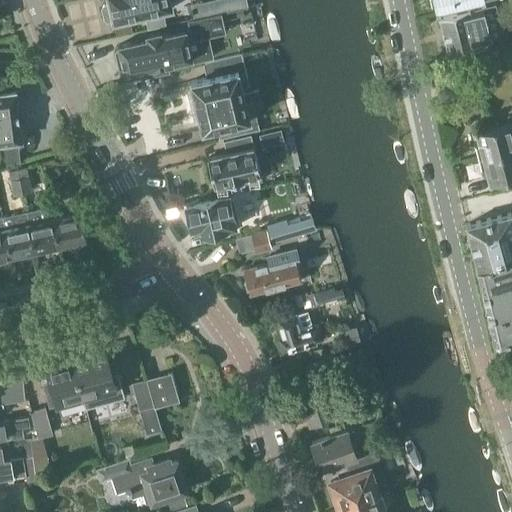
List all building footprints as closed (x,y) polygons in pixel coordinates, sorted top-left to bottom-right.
[(103,4),(101,8),(104,19),(107,21),(113,20),(113,21),(172,8),(170,0),(108,0),(109,3),(103,4)] [(434,0),(437,9),(475,0),(483,0),(484,0),(434,0)] [(470,10),(438,17),(447,56),(479,48),(478,47),(491,44),(482,8),(470,11),(470,10)] [(120,50),(116,51),(119,67),(123,66),(125,72),(153,66),(154,70),(168,67),(167,63),(185,59),(182,42),(218,34),(214,15),(183,22),(185,31),(180,32),(179,31),(161,35),(160,32),(147,34),(148,38),(119,45),(120,50)] [(163,16),(146,20),(148,28),(165,24),(163,16)] [(226,56),(203,62),(206,77),(191,81),(196,105),(243,94),(237,69),(229,71),(226,56)] [(0,142),(22,139),(15,90),(0,92),(0,142)] [(243,94),(196,105),(202,129),(217,126),(220,138),(240,133),(237,121),(249,118),(243,94)] [(511,120),(475,130),(479,144),(474,145),(478,157),(511,147),(511,120)] [(251,133),(223,140),(226,152),(207,156),(213,183),(227,180),(228,187),(262,179),(260,172),(261,172),(254,145),(253,145),(251,133)] [(281,133),(259,138),(262,151),(284,145),(281,133)] [(511,147),(478,157),(481,169),(486,168),(489,182),(511,176),(511,147)] [(17,168),(22,192),(32,189),(26,166),(17,168)] [(22,192),(17,168),(9,171),(16,194),(22,192)] [(77,211),(52,217),(58,245),(60,244),(61,246),(77,242),(76,241),(87,238),(83,221),(96,218),(89,189),(73,193),(77,211)] [(228,195),(186,205),(188,211),(185,214),(186,220),(190,222),(191,227),(201,224),(203,232),(214,230),(216,236),(229,233),(228,226),(240,223),(233,195),(228,196),(228,195)] [(26,212),(29,222),(35,250),(58,245),(52,217),(49,207),(26,212)] [(35,250),(29,222),(26,212),(3,217),(12,255),(35,250)] [(308,212),(268,224),(273,244),(316,231),(316,230),(310,212),(308,212)] [(511,218),(510,212),(465,223),(475,264),(511,253),(511,218)] [(3,217),(0,217),(0,259),(11,257),(10,256),(12,255),(3,217)] [(235,237),(239,251),(254,248),(255,251),(271,247),(266,230),(235,237)] [(268,262),(243,268),(246,280),(244,280),(246,289),(248,289),(249,293),(300,280),(294,255),(280,259),(278,253),(266,256),(268,262)] [(511,253),(475,264),(482,292),(487,291),(491,286),(511,280),(511,253)] [(489,319),(511,313),(511,280),(491,286),(487,291),(482,292),(489,319)] [(341,285),(314,291),(318,306),(325,304),(326,307),(346,302),(341,285)] [(296,313),(277,317),(281,334),(277,335),(281,349),(320,340),(317,326),(312,327),(308,311),(297,313),(296,313)] [(511,313),(489,319),(495,341),(511,336),(511,313)] [(361,342),(356,326),(341,330),(346,347),(361,342)] [(73,358),(85,396),(122,386),(118,372),(112,373),(105,349),(73,358)] [(0,402),(25,399),(23,380),(4,383),(0,357),(0,402)] [(85,396),(73,358),(46,365),(51,381),(43,384),(49,406),(85,396)] [(146,378),(155,406),(180,400),(172,371),(146,378)] [(161,429),(146,378),(131,382),(145,433),(161,429)] [(324,389),(299,398),(310,427),(335,418),(324,389)] [(45,406),(31,410),(39,437),(53,433),(45,406)] [(28,415),(0,419),(0,439),(24,435),(22,427),(30,425),(28,415)] [(312,441),(321,468),(365,453),(359,436),(350,439),(346,429),(312,441)] [(31,439),(25,440),(27,457),(33,456),(31,439)] [(9,442),(0,443),(0,462),(11,460),(11,459),(9,442)] [(177,459),(175,460),(171,461),(169,457),(151,463),(149,455),(132,460),(130,455),(99,464),(103,477),(115,474),(120,489),(128,486),(129,488),(131,490),(132,495),(143,491),(146,501),(186,488),(177,459)] [(11,460),(0,462),(0,479),(26,476),(24,457),(11,459),(11,460)] [(368,467),(330,480),(334,492),(333,495),(335,503),(339,505),(339,507),(354,502),(377,494),(368,467)] [(11,511),(8,491),(0,491),(0,511),(11,511)] [(383,511),(377,494),(354,502),(339,507),(340,508),(338,511),(383,511)]
